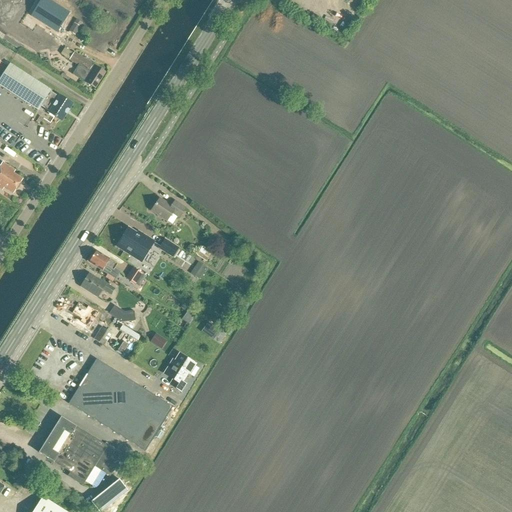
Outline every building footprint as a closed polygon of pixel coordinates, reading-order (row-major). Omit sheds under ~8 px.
[(30,32),(56,47),(67,30),(41,15),(30,32)] [(74,24),(69,31),(75,35),(80,28),(75,25),(74,24)] [(74,52),(69,61),(77,66),(72,74),(95,89),(106,72),(74,52)] [(59,97),(50,91),(51,90),(10,63),(0,77),(0,85),(38,110),(41,106),(49,111),(48,113),(62,121),(73,104),(59,96),(59,97)] [(13,194),(22,180),(13,174),(15,171),(2,163),(0,165),(0,189),(2,191),(4,188),(13,194)] [(171,207),(160,199),(151,211),(167,222),(170,217),(171,218),(173,215),(179,219),(186,208),(175,201),(171,207)] [(128,227),(116,245),(142,261),(154,242),(141,234),(140,236),(128,227)] [(180,249),(165,239),(159,249),(173,259),(180,249)] [(196,257),(206,263),(212,254),(202,247),(196,257)] [(110,260),(96,251),(92,258),(91,257),(88,262),(102,271),(102,272),(115,280),(120,273),(114,269),(117,265),(109,260),(110,260)] [(198,263),(191,274),(199,280),(206,269),(198,263)] [(133,268),(125,279),(135,286),(142,275),(133,268)] [(105,285),(89,275),(81,287),(98,298),(103,290),(112,296),(115,290),(106,284),(105,285)] [(75,296),(68,307),(77,312),(75,315),(86,322),(96,307),(84,299),(82,301),(75,296)] [(124,313),(115,307),(109,315),(120,322),(134,322),(134,312),(124,313)] [(101,327),(93,340),(104,346),(112,334),(101,327)] [(150,343),(160,350),(166,342),(155,335),(150,343)] [(173,360),(163,375),(172,380),(169,385),(181,393),(187,384),(183,382),(189,374),(193,377),(199,369),(195,367),(197,364),(179,354),(175,361),(173,360)] [(145,452),(172,408),(96,360),(69,404),(145,452)] [(39,453),(70,473),(67,476),(82,486),(94,467),(109,476),(121,457),(106,447),(106,446),(61,418),(39,453)] [(159,431),(155,437),(159,439),(163,433),(159,431)] [(21,488),(26,492),(32,484),(27,480),(21,488)] [(97,511),(101,511),(127,491),(119,482),(91,504),(97,511)] [(62,511),(42,499),(33,511),(62,511)]
